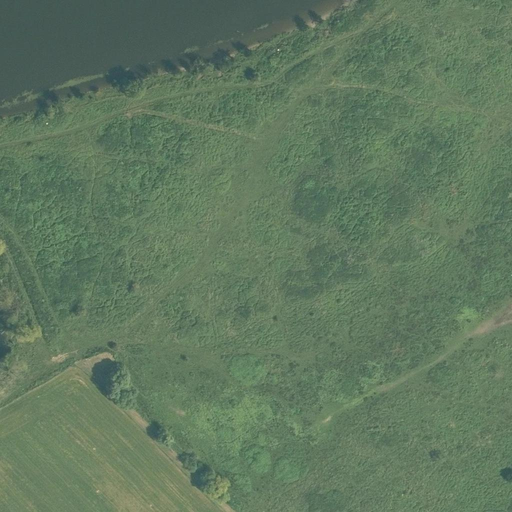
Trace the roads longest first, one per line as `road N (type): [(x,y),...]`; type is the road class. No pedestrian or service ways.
road 1 (track): [(228,511),(78,362),(24,367)]
road 2 (track): [(0,395),(21,375),(32,328),(27,295),(0,248)]
